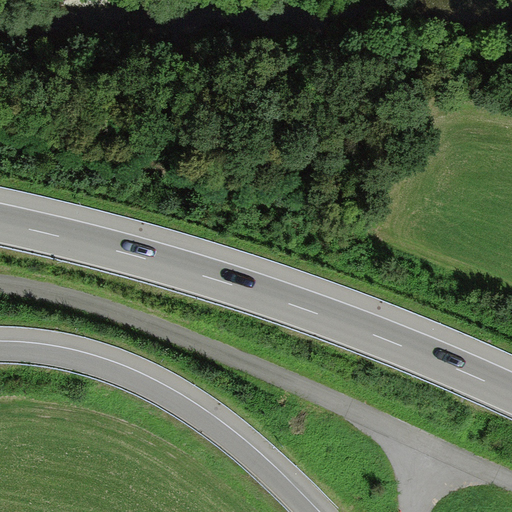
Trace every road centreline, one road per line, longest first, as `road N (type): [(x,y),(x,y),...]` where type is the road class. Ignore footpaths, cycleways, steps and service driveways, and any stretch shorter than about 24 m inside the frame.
road 1 (track): [(0,284),(153,325),(511,480)]
road 2 (motorway): [(511,393),(217,279),(0,222)]
road 3 (motorway): [(306,511),(235,445),(147,387),(67,358),(0,351)]
